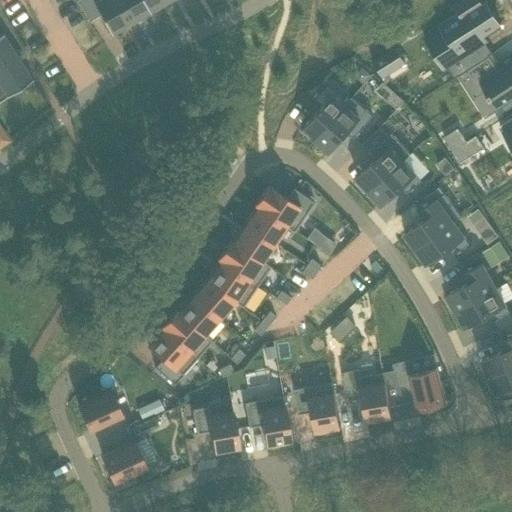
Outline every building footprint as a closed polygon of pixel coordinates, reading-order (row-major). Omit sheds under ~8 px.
[(93,0),(75,0),(90,21),(91,20),(90,18),(99,13),(99,14),(100,14),(111,33),(131,21),(118,0),(94,0),(94,1),(93,0)] [(149,10),(143,0),(118,0),(131,21),(149,10)] [(167,0),(143,0),(149,10),(167,0)] [(447,35),(433,44),(448,68),(450,66),(457,76),(460,74),(489,55),(495,52),(488,42),(492,39),(487,33),(501,24),(486,1),(482,3),(480,0),(456,0),(454,2),(459,11),(439,24),(447,35)] [(6,96),(32,79),(32,77),(31,78),(2,34),(3,34),(2,33),(0,34),(0,99),(6,96)] [(373,60),(379,70),(384,77),(389,74),(399,68),(405,63),(396,48),(395,47),(393,48),(373,60)] [(489,55),(460,74),(461,76),(468,87),(475,97),(487,90),(489,93),(487,94),(490,99),(492,97),(498,106),(510,99),(511,97),(511,64),(505,69),(505,70),(500,73),(498,69),(495,64),(489,55)] [(362,67),(358,72),(358,79),(363,83),(371,74),(362,67)] [(302,131),(301,132),(311,140),(314,137),(316,139),(346,105),(345,104),(325,87),(313,101),(320,107),(302,127),(303,128),(304,129),(302,131)] [(393,94),(388,100),(397,109),(398,107),(404,101),(395,93),(393,94)] [(346,105),(316,139),(329,151),(336,144),(347,131),(354,137),(373,115),(352,97),(351,97),(349,100),(345,104),(346,105)] [(511,116),(500,125),(511,143),(511,116)] [(458,127),(444,137),(452,150),(467,141),(467,140),(458,127)] [(358,180),(356,182),(364,191),(367,189),(369,190),(403,159),(404,160),(411,154),(410,153),(392,133),(370,152),(377,159),(360,174),(357,177),(358,178),(359,179),(358,180)] [(4,134),(0,136),(0,146),(9,141),(8,140),(6,136),(4,134)] [(467,141),(452,150),(460,162),(484,147),(478,138),(476,135),(467,141)] [(446,158),(438,164),(445,173),(453,167),(446,158)] [(369,194),(368,195),(377,205),(379,203),(380,202),(380,203),(381,204),(401,186),(407,193),(421,180),(404,160),(403,159),(369,190),(371,192),(369,194)] [(254,204),(256,206),(256,205),(286,225),(285,226),(292,231),(293,231),(294,231),(314,202),(293,188),(286,198),(282,195),(271,187),(267,185),(261,194),(254,204)] [(428,196),(427,200),(430,204),(443,194),(439,188),(428,196)] [(412,229),(405,233),(414,245),(416,248),(453,221),(454,222),(458,219),(462,216),(461,215),(445,193),(422,210),(427,217),(412,229)] [(248,216),(244,223),(274,243),(280,233),(285,226),(286,225),(256,205),(256,206),(248,216)] [(453,221),(416,248),(427,263),(448,247),(454,254),(469,243),(454,222),(453,221)] [(233,239),(232,240),(262,260),(274,243),(244,223),(233,239)] [(486,227),(480,231),(488,243),(492,241),(498,236),(490,224),(486,227)] [(324,237),(318,245),(328,252),(334,244),(324,237)] [(218,257),(217,258),(219,259),(257,285),(267,271),(270,266),(262,260),(232,240),(231,239),(218,257)] [(499,241),(482,252),(485,257),(488,262),(502,253),(505,258),(509,256),(499,241)] [(310,258),(306,265),(316,272),(320,265),(310,258)] [(213,268),(206,277),(235,300),(234,301),(241,306),(242,306),(243,306),(244,303),(257,285),(219,259),(213,268)] [(448,297),(445,299),(451,310),(455,308),(456,310),(496,288),(483,264),(466,273),(470,280),(470,281),(453,291),(447,294),(448,297)] [(306,265),(301,272),(311,279),(316,272),(306,265)] [(206,277),(191,294),(218,318),(226,310),(234,301),(235,300),(206,277)] [(496,288),(456,310),(465,326),(488,313),(493,321),(510,311),(496,288)] [(280,291),(275,298),(286,304),(290,297),(280,291)] [(183,304),(178,310),(205,334),(216,321),(218,318),(191,294),(183,304)] [(161,325),(160,326),(162,328),(162,327),(197,357),(212,340),(207,336),(205,334),(178,310),(176,309),(161,325)] [(269,311),(261,320),(268,325),(275,316),(269,311)] [(347,317),(331,332),(339,340),(355,325),(347,317)] [(261,320),(254,330),(260,335),(268,325),(261,320)] [(159,330),(147,344),(163,358),(157,364),(155,367),(173,384),(192,362),(197,357),(162,327),(162,328),(159,330)] [(495,354),(482,360),(488,375),(489,376),(511,366),(511,336),(503,341),(506,349),(495,354)] [(273,346),(264,347),(266,359),(275,358),(273,346)] [(238,349),(230,358),(236,363),(242,356),(244,354),(238,349)] [(407,360),(393,363),(394,370),(400,393),(413,390),(415,400),(418,409),(446,402),(437,367),(411,373),(407,360)] [(222,367),(218,369),(222,376),(229,373),(233,371),(232,368),(229,364),(222,367)] [(488,379),(486,380),(491,392),(494,391),(495,391),(495,392),(496,393),(511,386),(511,366),(489,376),(490,379),(488,379)] [(359,369),(342,372),(345,391),(347,390),(348,398),(363,396),(367,421),(392,417),(390,406),(385,381),(384,372),(361,376),(359,369)] [(333,382),(294,388),(299,413),(312,411),(316,431),(341,427),(333,382)] [(110,389),(77,404),(89,430),(122,415),(120,411),(110,389)] [(282,395),(244,402),(248,427),(254,426),(262,424),(266,445),(290,440),(282,395)] [(158,399),(137,408),(142,418),(163,409),(158,399)] [(207,406),(192,408),(197,433),(210,431),(214,451),(239,447),(232,411),(215,414),(209,415),(209,413),(207,406)] [(154,416),(128,427),(133,437),(158,425),(154,416)] [(128,443),(101,455),(113,482),(146,467),(144,463),(134,440),(128,443)]
